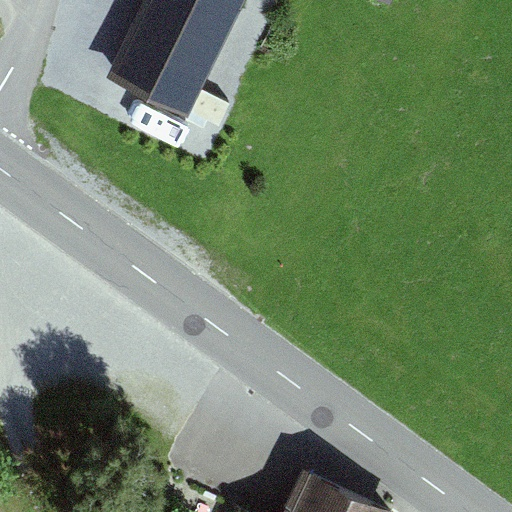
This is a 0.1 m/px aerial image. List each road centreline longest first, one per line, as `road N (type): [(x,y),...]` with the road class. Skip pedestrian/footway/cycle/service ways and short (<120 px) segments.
road 1 (tertiary): [(0,169),(466,511)]
road 2 (track): [(55,511),(23,442),(0,330)]
